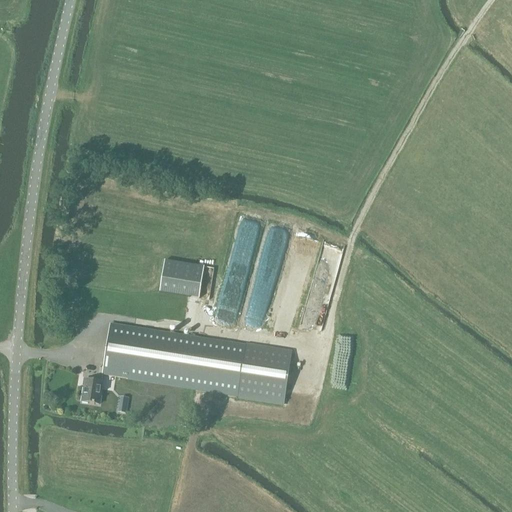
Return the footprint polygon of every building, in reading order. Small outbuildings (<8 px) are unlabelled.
[(300,233),(291,262),(305,266),(315,237),(300,233)] [(154,292),(203,300),(208,268),(159,260),(154,292)] [(285,279),(281,291),(300,297),(302,292),(298,291),(300,284),(285,279)] [(316,316),(326,318),(328,301),(319,299),(318,303),(322,303),(321,312),(317,311),(316,316)] [(246,346),(246,347),(110,326),(102,375),(238,396),(238,398),(283,405),(291,353),(246,346)] [(82,402),(98,405),(102,383),(85,380),(82,402)]
